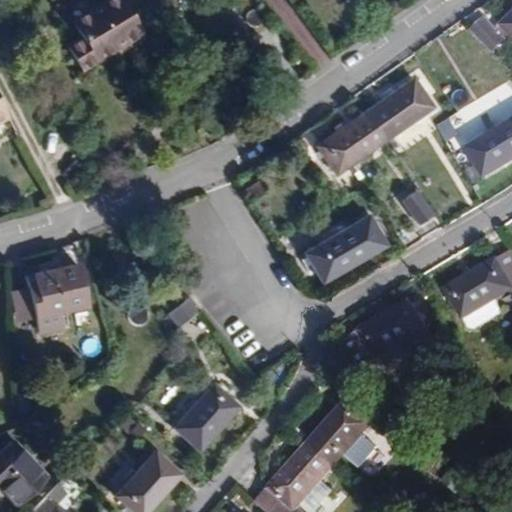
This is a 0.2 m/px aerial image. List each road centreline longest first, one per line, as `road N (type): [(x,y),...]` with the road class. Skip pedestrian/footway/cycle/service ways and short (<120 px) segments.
road 1 (residential): [(211,169),(453,0)]
road 2 (residential): [(303,322),(511,200)]
road 3 (residential): [(303,322),(313,356),(299,399),(195,511)]
road 4 (residential): [(0,243),(211,169)]
road 5 (residential): [(211,169),(303,322)]
